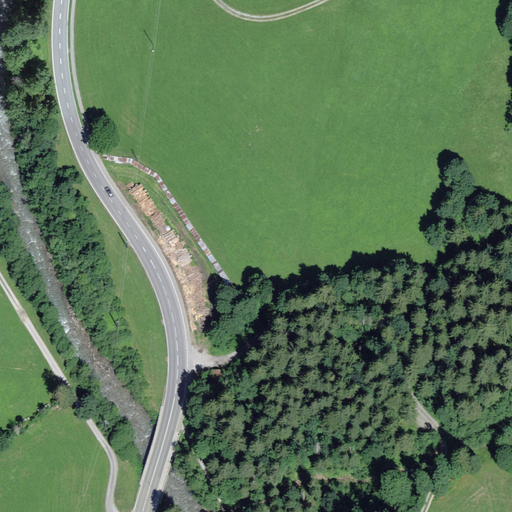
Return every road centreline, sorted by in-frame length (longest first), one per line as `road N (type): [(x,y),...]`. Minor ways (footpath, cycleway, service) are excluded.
road 1 (secondary): [(61,0),(60,63),(73,127),(157,272),(175,324),(177,386),(142,511)]
road 2 (track): [(327,0),(264,21),(216,0)]
